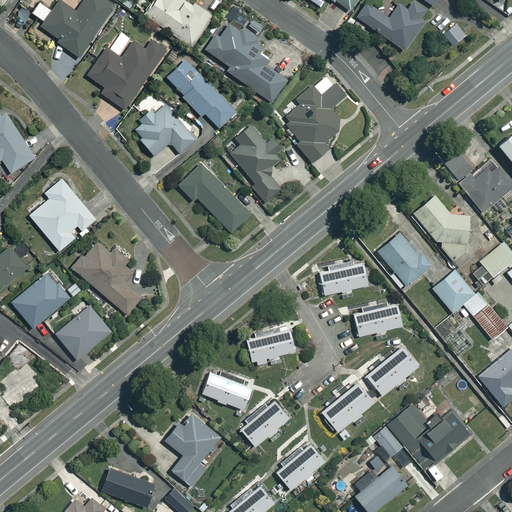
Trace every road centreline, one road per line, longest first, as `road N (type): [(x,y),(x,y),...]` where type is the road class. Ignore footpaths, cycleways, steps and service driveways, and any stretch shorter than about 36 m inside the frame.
road 1 (residential): [(0,45),(216,300)]
road 2 (tertiary): [(0,480),(216,300)]
road 3 (tertiary): [(216,300),(409,142)]
road 4 (residential): [(261,0),(331,49),(409,142)]
road 5 (tertiary): [(409,142),(511,57)]
